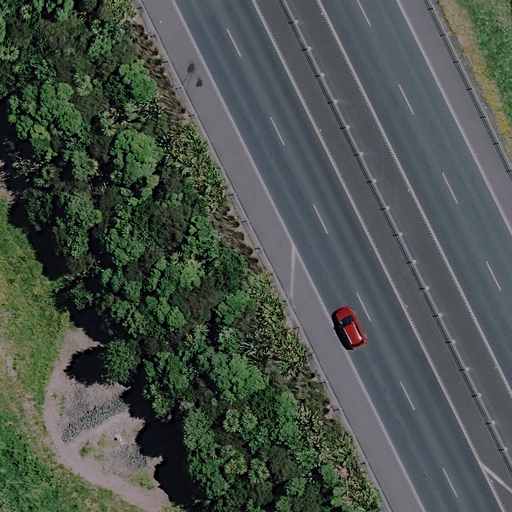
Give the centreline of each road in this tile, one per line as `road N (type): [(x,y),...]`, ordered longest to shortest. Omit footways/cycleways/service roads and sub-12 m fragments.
road 1 (motorway): [(468,511),(216,0)]
road 2 (motorway): [(364,0),(511,299)]
